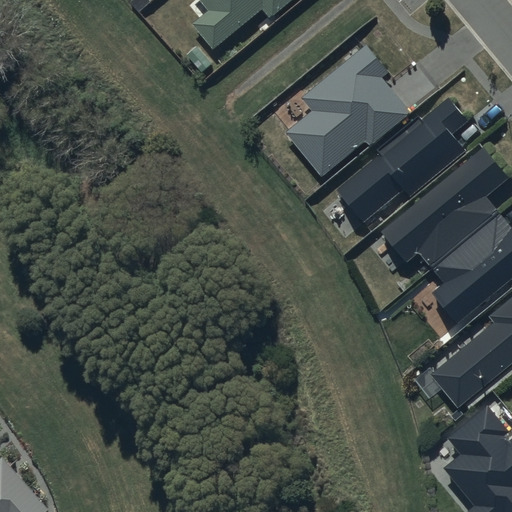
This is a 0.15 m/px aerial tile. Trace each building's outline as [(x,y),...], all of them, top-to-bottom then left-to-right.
[(199,0),(209,11),(192,25),(212,49),(262,8),(270,18),(291,0),(199,0)] [(389,74),(367,46),(302,98),(313,111),(287,132),(322,175),(364,141),(369,147),(411,113),(383,78),(389,74)] [(470,122),(449,97),(422,119),(419,116),(378,151),(381,154),(339,190),(365,220),(403,188),(410,197),(466,150),(454,136),(470,122)] [(483,146),(380,232),(406,263),(418,252),(429,265),(496,209),(486,197),(509,178),(483,146)] [(500,215),(433,270),(445,283),(432,294),(456,322),(511,276),(511,226),(511,228),(500,215)] [(511,297),(489,317),(494,322),(430,375),(459,409),(511,365),(511,297)] [(487,404),(446,437),(460,455),(444,467),(476,507),(469,511),(511,511),(511,436),(508,440),(505,436),(510,432),(487,404)] [(0,511),(46,511),(49,510),(2,457),(0,459),(0,511)]
